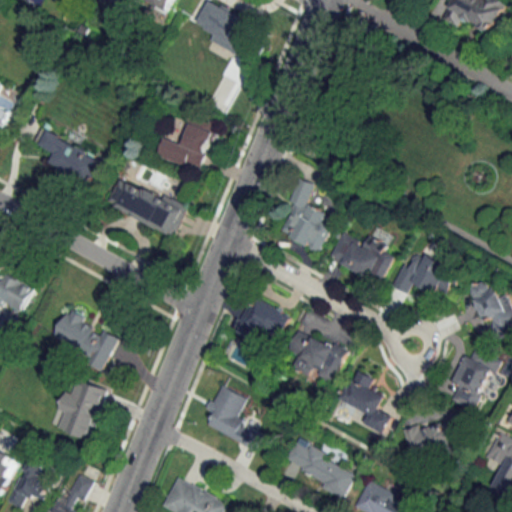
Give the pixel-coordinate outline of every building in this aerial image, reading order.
[(143,0),(170,11),(174,0),(143,0)] [(254,21),(211,0),(210,0),(201,19),(244,40),(254,21)] [(453,0),(444,18),(460,26),(464,19),(492,32),(508,0),(453,0)] [(0,115),(9,120),(17,102),(0,94),(0,93),(3,85),(0,84),(0,115)] [(203,170),(217,123),(193,116),(185,143),(164,137),(159,158),(203,170)] [(58,152),(52,165),(96,184),(108,156),(44,129),(38,144),(58,152)] [(178,233),(190,204),(121,176),(109,206),(178,233)] [(283,231),(321,252),(335,227),(325,221),(329,214),(309,203),(318,185),(304,177),(291,200),(298,204),(283,231)] [(332,257),(382,283),(399,252),(372,237),(368,244),(345,232),(332,257)] [(406,263),(395,286),(412,294),(417,283),(448,298),(462,269),(422,251),(414,266),(406,263)] [(25,312),(38,285),(0,266),(0,307),(3,302),(25,312)] [(485,321),(492,319),(499,338),(511,332),(511,296),(511,294),(503,297),(498,286),(491,289),(487,280),(471,287),(485,321)] [(238,332),(253,338),(257,330),(274,337),(285,308),(253,295),(238,332)] [(104,368),(122,339),(71,309),(54,339),(104,368)] [(335,383),(350,353),(313,334),(297,366),(314,375),(315,373),(335,383)] [(458,383),(459,384),(453,398),(478,409),(499,360),(472,348),(458,383)] [(387,433),(395,416),(381,410),(388,395),(352,379),(343,399),(372,412),(367,424),(387,433)] [(258,450),(266,434),(239,420),(251,396),(225,384),(205,424),(258,450)] [(106,397),(82,390),(69,432),(93,439),(106,397)] [(408,432),(415,456),(466,440),(459,416),(408,432)] [(326,479),(323,487),(346,498),(359,470),(297,440),(287,461),(326,479)] [(0,495),(4,497),(22,459),(0,449),(0,495)] [(11,500),(22,507),(30,493),(45,502),(56,484),(41,475),(47,465),(35,458),(11,500)] [(79,511),(80,511),(74,508),(78,499),(85,502),(95,480),(76,471),(56,511),(79,511)] [(176,511),(224,511),(230,501),(179,476),(164,506),(177,511),(176,511)] [(364,511),(414,511),(410,510),(414,502),(369,480),(356,508),(364,511)]
